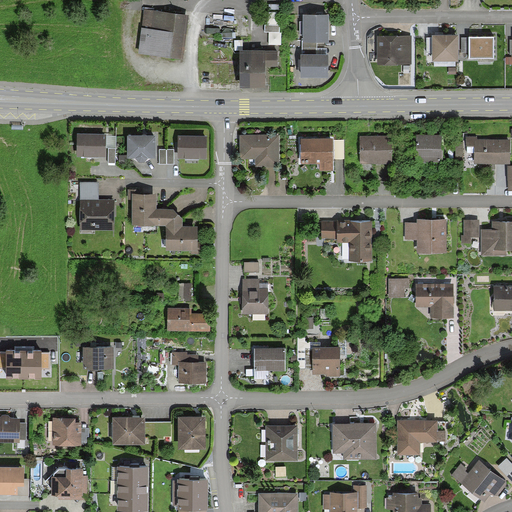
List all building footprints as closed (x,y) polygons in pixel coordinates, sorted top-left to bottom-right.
[(186,15),(144,11),(140,53),(182,57),(186,15)] [(329,40),(329,13),(303,13),(303,40),(329,40)] [(433,34),(433,39),(433,53),(432,61),(458,61),(458,35),(433,34)] [(411,35),(377,35),(378,65),(412,64),(411,35)] [(470,36),(470,38),(470,53),(470,58),(493,58),(494,36),(470,36)] [(470,53),(470,38),(462,39),(462,53),(470,53)] [(277,64),(277,50),(242,50),(242,85),(265,85),(265,64),(277,64)] [(329,76),(328,53),(300,54),(301,76),(329,76)] [(106,131),(77,130),(77,152),(106,153),(106,131)] [(144,159),(148,155),(155,155),(156,132),(128,132),(128,154),(135,154),(140,158),(144,159)] [(442,133),(417,132),(416,167),(429,167),(429,162),(442,162),(442,146),(442,133)] [(207,133),(178,133),(178,155),(207,156),(207,133)] [(266,134),(241,133),(240,157),(257,157),(256,164),(279,164),(279,134),(266,134)] [(392,134),(360,135),(361,162),(393,161),(392,134)] [(333,135),(301,135),(301,160),(320,160),(320,168),(334,168),(333,135)] [(510,137),(478,138),(478,136),(466,136),(466,144),(476,144),(476,162),(486,161),(510,161),(510,137)] [(345,139),(335,139),(335,158),(345,158),(345,139)] [(174,148),(160,148),(160,162),(174,162),(174,148)] [(98,181),(80,181),(80,197),(98,197),(98,181)] [(155,195),(135,195),(135,223),(168,222),(168,247),(193,248),(192,252),(201,253),(201,242),(196,242),(196,227),(186,227),(181,226),(181,218),(171,209),(166,209),(155,209),(155,205),(155,195)] [(113,200),(80,200),(80,228),(113,229),(113,200)] [(417,221),(406,221),(406,238),(417,238),(418,250),(447,250),(447,215),(417,216),(417,221)] [(372,240),(372,218),(321,218),(321,237),(336,237),(336,241),(349,241),(349,259),(372,259),(372,240)] [(479,218),(464,219),(465,234),(462,234),(462,241),(471,240),(471,235),(479,234),(479,218)] [(482,228),(482,254),(507,254),(507,248),(511,247),(511,218),(493,219),(493,228),(482,228)] [(259,262),(244,262),(244,273),(259,272),(259,262)] [(409,277),(389,277),(389,296),(406,296),(406,287),(409,287),(409,277)] [(259,279),(243,279),(243,300),(243,314),(267,314),(268,284),(259,284),(259,279)] [(453,281),(416,281),(417,304),(432,304),(432,315),(454,315),(454,297),(453,281)] [(194,300),(194,282),(181,282),(181,300),(194,300)] [(511,283),(494,283),(494,309),(511,308),(511,283)] [(192,307),(167,307),(167,329),(210,330),(210,312),(192,312),(192,307)] [(314,316),(305,316),(306,328),(314,327),(314,316)] [(340,344),(313,344),(313,372),(326,372),(326,374),(340,374),(340,344)] [(94,347),(84,347),(84,369),(114,369),(113,347),(94,347)] [(270,348),(255,349),(256,379),(269,379),(269,372),(286,371),(285,348),(270,348)] [(24,379),(25,351),(20,351),(6,350),(6,353),(6,369),(6,379),(24,379)] [(42,353),(42,350),(31,351),(25,351),(24,379),(41,379),(42,368),(42,353)] [(186,354),(186,352),(173,351),(173,363),(180,363),(180,382),(206,382),(206,362),(197,362),(197,354),(186,354)] [(50,353),(42,353),(42,368),(50,368),(50,353)] [(173,438),(173,421),(145,421),(145,414),(113,414),(112,442),(146,442),(146,438),(173,438)] [(1,418),(0,417),(0,442),(18,443),(20,443),(20,440),(26,440),(26,439),(26,423),(20,423),(20,418),(13,418),(11,418),(8,415),(3,415),(1,418)] [(82,419),(56,418),(55,442),(81,443),(82,419)] [(437,418),(397,418),(397,453),(421,453),(421,441),(437,441),(437,439),(445,439),(445,430),(437,430),(437,418)] [(180,420),(180,444),(205,444),(205,419),(180,420)] [(376,421),(333,421),(333,451),(344,451),(344,458),(376,458),(376,421)] [(294,426),(267,426),(267,458),(295,458),(294,426)] [(18,443),(18,448),(26,448),(26,440),(20,440),(20,443),(18,443)] [(511,460),(507,456),(497,465),(511,480),(511,460)] [(469,472),(461,481),(485,499),(490,493),(498,495),(508,483),(479,459),(469,472)] [(461,481),(469,472),(466,470),(468,467),(461,461),(452,473),(461,481)] [(66,465),(59,465),(45,479),(51,485),(52,491),(57,490),(59,493),(59,498),(88,498),(89,473),(83,473),(83,464),(66,464),(66,465)] [(24,466),(0,466),(0,493),(9,494),(18,494),(18,496),(29,496),(29,479),(24,479),(24,466)] [(146,466),(118,466),(118,507),(146,507),(146,499),(146,488),(146,475),(146,466)] [(206,478),(180,478),(180,506),(189,506),(188,511),(206,511),(207,499),(206,484),(206,478)] [(330,489),(330,493),(324,493),(324,508),(330,508),(330,511),(356,511),(357,506),(368,506),(367,484),(354,484),(354,489),(330,489)] [(418,491),(393,491),(392,497),(388,496),(387,507),(394,507),(394,511),(430,511),(431,503),(423,503),(423,496),(418,496),(418,491)] [(296,511),(296,493),(261,492),(260,511),(296,511)]
